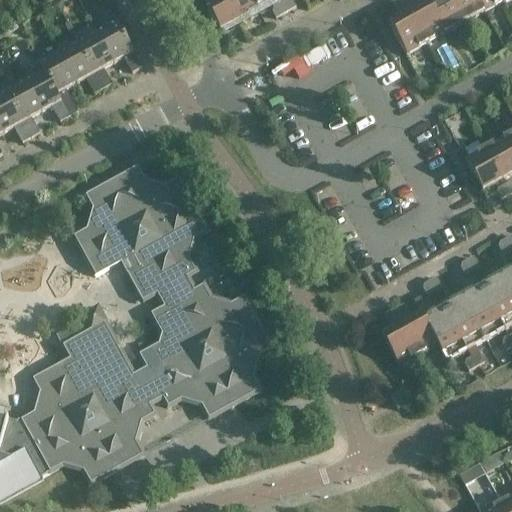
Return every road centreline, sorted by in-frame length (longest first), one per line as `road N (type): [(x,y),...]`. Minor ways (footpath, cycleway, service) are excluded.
road 1 (residential): [(511,65),(303,177),(269,162),(222,79)]
road 2 (residential): [(0,206),(222,79)]
